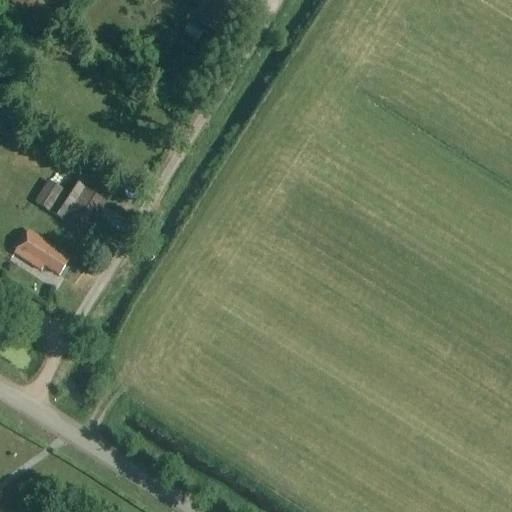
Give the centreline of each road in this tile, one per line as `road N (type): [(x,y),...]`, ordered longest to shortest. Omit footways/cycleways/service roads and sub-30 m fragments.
road 1 (track): [(64,338),(271,0)]
road 2 (unclassified): [(0,390),(194,511)]
road 3 (track): [(24,406),(64,338),(0,300)]
